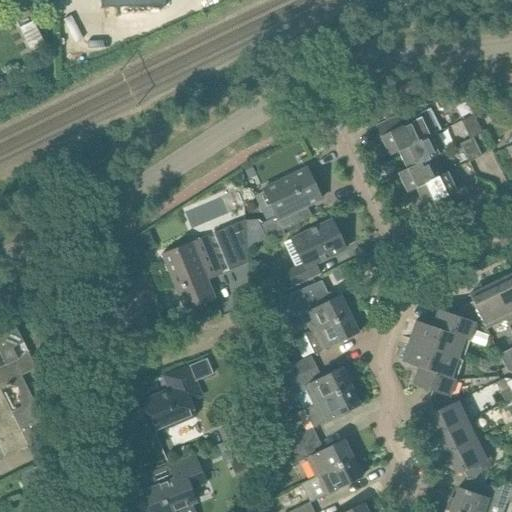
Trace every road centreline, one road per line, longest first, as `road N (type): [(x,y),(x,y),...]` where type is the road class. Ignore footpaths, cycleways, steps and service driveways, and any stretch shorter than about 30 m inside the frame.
road 1 (tertiary): [(0,263),(64,239),(314,79)]
road 2 (residential): [(114,511),(114,388),(133,357),(241,317)]
road 3 (track): [(74,511),(72,255)]
road 4 (residential): [(407,511),(414,490),(383,429),(394,397),(381,364),(415,276)]
road 5 (residential): [(415,276),(314,79)]
road 6 (tertiary): [(314,79),(511,46)]
